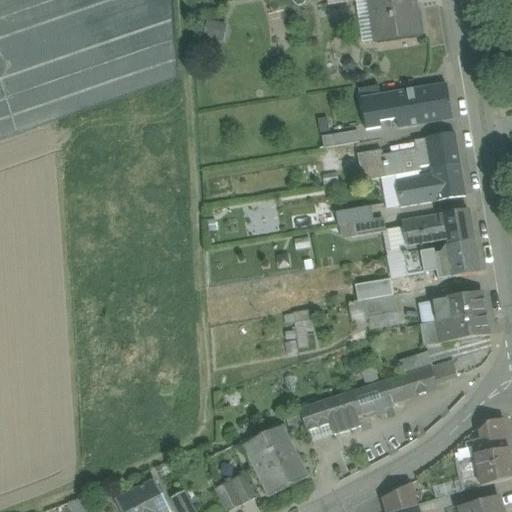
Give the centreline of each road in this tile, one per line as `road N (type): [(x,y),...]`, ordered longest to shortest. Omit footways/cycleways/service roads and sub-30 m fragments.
road 1 (track): [(25,511),(200,440),(210,401),(182,0)]
road 2 (secondary): [(511,297),(462,0)]
road 3 (secondary): [(511,383),(407,467),(320,511)]
